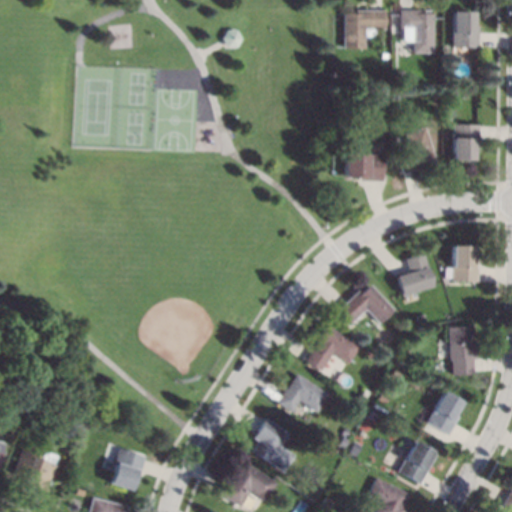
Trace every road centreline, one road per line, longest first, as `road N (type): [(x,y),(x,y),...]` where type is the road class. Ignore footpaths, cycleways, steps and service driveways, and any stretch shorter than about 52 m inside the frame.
road 1 (residential): [(511,200),(421,208),(334,254),(285,305),(183,466),(168,511)]
road 2 (residential): [(511,339),(509,409),(455,511)]
